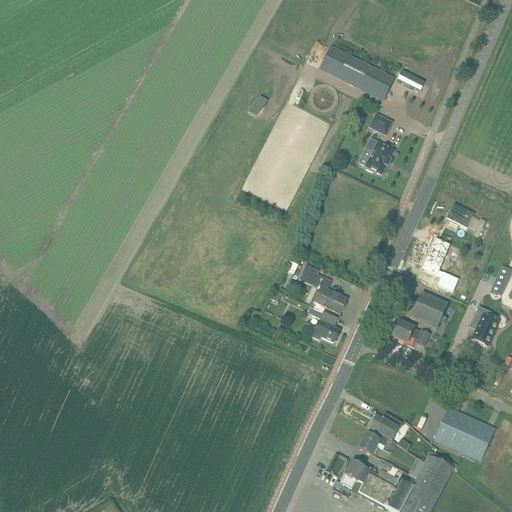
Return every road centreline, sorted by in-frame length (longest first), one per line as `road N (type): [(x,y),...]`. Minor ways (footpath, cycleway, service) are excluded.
road 1 (tertiary): [(355,346),(506,0)]
road 2 (tertiary): [(280,511),(355,346)]
road 3 (unclassified): [(511,410),(355,346)]
